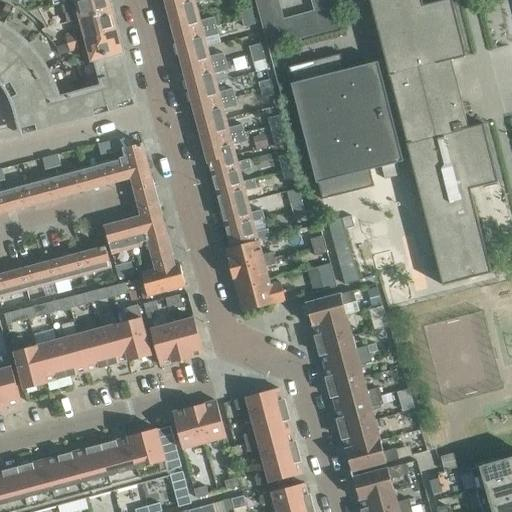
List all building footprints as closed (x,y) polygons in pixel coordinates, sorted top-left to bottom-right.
[(27,11),(30,10),(27,0),(9,0),(16,3),(23,8),(27,11)] [(76,0),(79,9),(65,13),(67,23),(81,19),(110,11),(108,5),(110,3),(109,0),(76,0)] [(167,0),(165,1),(170,19),(197,11),(195,2),(201,0),(167,0)] [(280,7),(278,0),(262,0),(256,2),(259,13),(280,7)] [(336,4),(334,0),(312,0),(315,10),(336,4)] [(370,0),(386,61),(379,63),(403,160),(410,158),(443,285),(492,273),(470,189),(498,182),(484,124),(467,128),(465,122),(467,122),(462,100),(460,101),(449,61),(466,56),(452,0),(443,0),(424,5),(422,0),(370,0)] [(315,10),(304,13),(311,37),(322,34),(343,27),(336,4),(315,10)] [(280,7),(259,13),(261,24),(283,18),(280,7)] [(30,10),(27,11),(28,11),(40,21),(43,24),(45,28),(49,27),(38,8),(30,10)] [(240,12),(242,20),(253,17),(251,9),(240,12)] [(81,19),(86,39),(115,31),(114,24),(116,23),(113,14),(111,14),(110,11),(81,19)] [(170,19),(174,36),(216,25),(214,17),(200,20),(197,11),(170,19)] [(300,39),(311,37),(304,13),(294,15),(300,39)] [(294,15),(283,18),(261,24),(268,48),(278,45),(300,39),(294,15)] [(242,20),(244,28),(256,25),(253,17),(242,20)] [(0,70),(27,43),(22,39),(16,34),(11,30),(5,26),(0,23),(0,70)] [(179,54),(207,47),(204,37),(218,34),(216,25),(174,36),(179,54)] [(115,31),(86,39),(92,59),(121,51),(120,49),(122,47),(120,38),(117,37),(115,31)] [(67,44),(77,41),(75,33),(65,36),(67,44)] [(77,41),(67,44),(70,52),(79,49),(77,41)] [(32,48),(27,43),(0,70),(0,82),(0,83),(3,86),(5,90),(8,93),(9,97),(11,101),(13,105),(14,109),(58,97),(56,90),(54,84),(51,77),(48,71),(44,65),(40,59),(36,54),(32,48)] [(263,52),(261,44),(249,47),(251,55),(263,52)] [(223,53),(209,56),(207,47),(179,54),(184,73),(225,61),(223,53)] [(53,63),(60,60),(56,51),(49,54),(53,63)] [(251,55),(253,63),(265,60),(263,52),(251,55)] [(340,54),(288,67),(322,199),(374,186),(370,170),(404,161),(403,160),(379,63),(378,62),(345,70),(340,54)] [(106,104),(133,96),(122,55),(95,62),(101,86),(106,104)] [(184,73),(189,91),(216,83),(214,73),(228,70),(225,61),(184,73)] [(261,91),(272,88),(270,80),(259,83),(261,91)] [(193,109),(235,98),(233,89),(219,92),(216,83),(189,91),(193,109)] [(14,109),(14,110),(18,127),(106,104),(101,86),(58,97),(14,109)] [(261,91),(263,99),(274,96),(272,88),(261,91)] [(235,98),(193,109),(198,127),(226,119),(223,110),(237,106),(235,98)] [(282,123),(280,116),(268,119),(270,126),(282,123)] [(226,119),(198,127),(203,145),(244,133),(242,125),(228,129),(226,119)] [(274,142),(286,139),(282,123),(270,126),(274,142)] [(224,166),(237,162),(233,146),(247,142),(247,141),(253,139),(256,150),(268,147),(265,134),(252,137),(251,131),(244,133),(203,145),(208,163),(222,159),(224,166)] [(113,140),(105,142),(108,154),(116,152),(113,140)] [(100,156),(108,154),(105,142),(97,144),(100,156)] [(115,183),(130,178),(131,178),(127,164),(146,158),(142,143),(122,148),(125,157),(109,162),(115,183)] [(271,153),(257,157),(261,169),(274,166),(271,153)] [(58,154),(50,156),(53,168),(61,166),(58,154)] [(289,154),(278,157),(281,168),(292,165),(289,154)] [(45,170),(53,168),(50,156),(42,158),(45,170)] [(131,178),(130,178),(137,202),(138,208),(148,206),(147,199),(144,190),(154,188),(146,158),(127,164),(131,178)] [(222,159),(208,163),(209,170),(211,170),(216,188),(242,181),(240,171),(251,168),(249,159),(237,162),(224,166),(222,159)] [(82,169),(88,190),(115,183),(109,162),(82,169)] [(292,165),(281,168),(284,180),(295,177),(292,165)] [(55,176),(60,197),(88,190),(82,169),(55,176)] [(28,183),(34,204),(60,197),(55,176),(28,183)] [(221,208),(248,201),(245,190),(256,188),(254,178),(242,181),(216,188),(221,208)] [(1,191),(7,212),(34,204),(28,183),(1,191)] [(138,208),(141,217),(146,238),(147,238),(166,233),(157,197),(154,188),(144,190),(147,199),(148,206),(138,208)] [(292,211),(303,207),(298,189),(286,192),(292,211)] [(248,201),(221,208),(226,228),(253,221),(264,218),(262,210),(251,212),(248,201)] [(303,207),(292,211),(294,218),(305,215),(303,207)] [(351,215),(342,218),(345,229),(354,226),(351,215)] [(146,238),(141,217),(122,222),(129,249),(149,244),(147,238),(146,238)] [(328,222),(330,230),(343,226),(341,218),(328,222)] [(269,238),(265,225),(255,228),(253,221),(226,228),(231,248),(259,240),(259,241),(269,238)] [(129,249),(122,222),(104,226),(111,254),(129,249)] [(330,230),(332,237),(346,234),(343,226),(330,230)] [(147,238),(149,244),(155,268),(174,263),(166,233),(147,238)] [(332,237),(334,245),(348,242),(346,234),(332,237)] [(311,239),(313,247),(325,244),(323,236),(311,239)] [(259,240),(231,248),(225,249),(231,269),(274,258),(273,252),(263,255),(259,241),(259,240)] [(348,242),(334,245),(336,253),(350,249),(348,242)] [(313,247),(315,256),(327,252),(325,244),(313,247)] [(111,268),(105,247),(78,254),(84,275),(111,268)] [(336,253),(339,261),(353,257),(350,249),(336,253)] [(49,262),(55,283),(84,275),(78,254),(49,262)] [(339,261),(341,269),(355,265),(353,257),(339,261)] [(274,258),(231,269),(236,290),(270,281),(266,266),(276,264),(274,258)] [(22,269),(28,290),(55,283),(49,262),(22,269)] [(131,262),(123,265),(126,276),(134,274),(131,262)] [(174,263),(155,268),(141,272),(145,286),(140,288),(143,298),(186,287),(179,262),(174,263)] [(324,290),(337,287),(330,264),(318,267),(324,290)] [(123,265),(115,267),(118,278),(126,276),(123,265)] [(341,269),(343,277),(358,273),(355,265),(341,269)] [(0,297),(28,290),(22,269),(0,275),(0,297)] [(343,277),(345,285),(360,281),(359,279),(358,273),(343,277)] [(270,281),(236,290),(242,312),(286,301),(281,282),(271,285),(270,281)] [(112,297),(128,293),(126,283),(110,287),(112,297)] [(99,289),(102,300),(112,297),(110,287),(99,289)] [(102,300),(99,289),(89,292),(91,302),(102,300)] [(382,303),(377,289),(369,291),(373,306),(382,303)] [(354,291),(306,303),(312,326),(313,326),(313,325),(346,316),(343,304),(356,301),(354,291)] [(91,302),(89,292),(78,295),(81,305),(91,302)] [(81,305),(78,295),(68,297),(70,308),(81,305)] [(165,298),(168,307),(180,303),(178,295),(165,298)] [(70,308),(68,297),(57,300),(60,311),(70,308)] [(60,311),(57,300),(47,303),(50,313),(60,311)] [(146,313),(158,309),(156,301),(144,304),(146,313)] [(50,313),(47,303),(37,306),(39,316),(50,313)] [(119,323),(129,361),(151,355),(138,305),(127,308),(130,320),(119,323)] [(375,326),(387,325),(386,305),(373,307),(375,326)] [(39,316),(37,306),(26,308),(29,319),(39,316)] [(29,319),(26,308),(15,311),(18,322),(29,319)] [(18,322),(15,311),(4,314),(7,324),(18,322)] [(313,325),(313,326),(319,345),(352,336),(346,316),(313,325)] [(182,360),(204,354),(194,318),(172,324),(182,360)] [(119,323),(98,329),(108,366),(128,360),(129,362),(129,361),(119,323)] [(160,366),(182,360),(172,324),(151,329),(160,366)] [(78,335),(87,371),(108,366),(98,329),(78,335)] [(78,335),(57,340),(67,377),(87,371),(78,335)] [(11,339),(24,390),(46,384),(36,346),(25,349),(21,336),(11,339)] [(352,336),(319,345),(324,366),(370,354),(378,352),(376,344),(355,349),(352,336)] [(57,340),(36,346),(46,384),(47,383),(47,382),(67,377),(57,340)] [(370,354),(324,366),(330,387),(363,378),(360,366),(372,363),(370,354)] [(0,358),(3,369),(0,369),(0,409),(22,403),(9,355),(0,357),(0,358)] [(363,378),(330,387),(336,408),(381,396),(379,388),(367,391),(363,378)] [(279,388),(234,401),(236,410),(248,406),(252,419),(285,410),(279,388)] [(381,397),(383,403),(392,401),(390,393),(381,396),(381,397)] [(381,396),(336,408),(341,429),(374,420),(371,407),(383,404),(381,397),(381,396)] [(403,411),(414,408),(411,398),(400,401),(403,411)] [(204,443),(226,437),(216,401),(195,406),(204,443)] [(195,406),(173,412),(183,449),(204,443),(195,406)] [(252,419),(255,432),(243,435),(245,443),(291,431),(285,410),(252,419)] [(341,429),(347,449),(347,450),(380,441),(374,420),(341,429)] [(13,511),(181,466),(170,426),(158,430),(157,428),(128,436),(128,437),(0,471),(0,511),(13,511)] [(245,443),(248,451),(260,448),(263,461),(296,452),(291,431),(245,443)] [(347,450),(347,449),(346,449),(352,472),(413,455),(410,445),(383,452),(380,441),(347,450)] [(266,473),(254,476),(257,486),(302,473),(296,452),(263,461),(266,473)] [(453,453),(440,456),(444,471),(457,468),(457,466),(453,453)] [(511,460),(511,456),(470,469),(476,489),(511,478),(507,462),(511,460)] [(400,465),(353,477),(359,500),(360,500),(360,499),(393,490),(390,479),(403,475),(400,465)] [(170,475),(178,507),(191,503),(182,471),(170,475)] [(239,486),(237,478),(224,481),(227,489),(239,486)] [(438,478),(430,481),(433,494),(442,492),(438,478)] [(511,478),(476,489),(482,509),(511,500),(511,478)] [(259,496),(262,505),(274,502),(276,511),(284,511),(311,505),(305,483),(259,496)] [(196,498),(208,494),(206,486),(194,489),(196,498)] [(360,499),(360,500),(363,511),(393,511),(411,507),(409,499),(397,502),(393,490),(360,499)] [(85,496),(60,504),(62,511),(68,511),(88,505),(85,496)] [(243,496),(231,499),(234,509),(246,506),(243,496)] [(511,511),(511,500),(482,509),(482,511),(511,511)] [(160,503),(147,506),(148,511),(158,511),(162,511),(160,503)]
